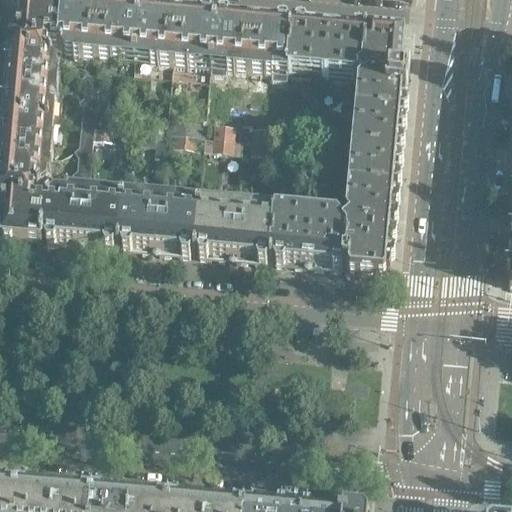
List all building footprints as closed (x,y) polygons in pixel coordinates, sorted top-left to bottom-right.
[(60,54),(63,11),(27,8),(24,11),(22,10),(22,13),(19,14),(19,20),(21,22),(20,40),(18,40),(18,42),(11,42),(10,58),(49,62),(50,53),(60,54)] [(135,64),(140,18),(135,18),(134,15),(126,14),(125,17),(77,12),(75,9),(68,9),(66,11),(63,11),(60,54),(63,58),(74,59),(74,64),(120,68),(120,63),(135,64)] [(212,71),(216,25),(212,25),(210,21),(203,21),(201,24),(153,19),(152,16),(144,15),(143,18),(140,18),(135,64),(150,65),(150,70),(173,73),(196,75),(197,70),(212,71)] [(288,78),(288,76),(292,32),(289,31),(287,28),(280,28),(278,30),(230,26),(228,23),(221,22),(219,25),(216,25),(212,71),(227,72),(226,77),(272,81),(273,77),(288,78)] [(365,77),(368,39),(364,38),(363,35),(355,34),(353,37),(307,33),(305,30),(298,29),(296,32),(292,32),(288,76),(358,82),(361,80),(365,77)] [(408,87),(410,61),(410,60),(410,59),(409,58),(408,58),(407,58),(402,57),(404,42),(368,39),(365,77),(361,80),(366,86),(368,84),(408,87)] [(56,116),(59,78),(52,78),(54,67),(49,62),(10,58),(10,60),(9,60),(8,60),(2,126),(49,130),(50,115),(56,116)] [(99,98),(100,82),(86,81),(81,85),(85,90),(84,97),(99,98)] [(406,110),(408,87),(368,84),(366,86),(363,88),(360,121),(404,125),(405,120),(408,119),(408,112),(406,110)] [(97,115),(99,98),(84,97),(84,104),(79,108),(83,113),(97,115)] [(95,135),(96,123),(97,115),(83,113),(81,133),(95,135)] [(402,148),(403,139),(406,137),(407,131),(404,129),(404,125),(360,121),(357,158),(401,162),(402,158),(404,156),(405,150),(402,148)] [(115,136),(116,125),(96,123),(95,135),(115,136)] [(50,183),(53,146),(48,146),(49,130),(2,126),(0,153),(0,194),(37,198),(42,194),(43,183),(50,183)] [(157,140),(158,129),(139,127),(138,139),(157,140)] [(195,144),(197,132),(177,130),(176,142),(195,144)] [(94,155),(94,146),(95,135),(81,133),(79,153),(94,155)] [(234,147),(235,136),(215,134),(214,145),(234,147)] [(114,148),(115,136),(95,135),(94,146),(114,148)] [(272,151),(273,139),(253,137),(252,149),(272,151)] [(156,152),(157,140),(138,139),(137,150),(156,152)] [(194,155),(195,144),(176,142),(175,153),(194,155)] [(233,159),(234,147),(214,145),(213,157),(233,159)] [(271,162),(272,151),(252,149),(251,160),(271,162)] [(92,171),(94,155),(79,153),(74,158),(78,163),(78,170),(92,171)] [(399,185),(400,176),(403,175),(403,169),(401,167),(401,162),(357,158),(354,196),(398,200),(398,195),(401,194),(402,187),(399,185)] [(91,187),(92,171),(78,170),(77,176),(72,181),(76,186),(91,187)] [(42,250),(45,208),(36,207),(37,198),(0,194),(0,211),(2,212),(2,214),(3,214),(3,215),(4,215),(2,235),(0,236),(0,243),(1,244),(1,247),(3,247),(5,250),(11,250),(13,248),(29,249),(29,250),(38,250),(42,250)] [(396,223),(397,214),(399,212),(400,206),(397,204),(398,200),(354,196),(351,229),(354,232),(355,234),(394,237),(395,232),(398,231),(398,225),(396,223)] [(118,257),(122,207),(107,206),(108,201),(70,198),(69,202),(62,202),(61,204),(51,203),(45,208),(42,250),(118,257)] [(156,260),(161,206),(138,204),(138,209),(122,207),(118,257),(156,260)] [(194,264),(199,214),(183,213),(184,208),(161,206),(156,260),(194,264)] [(270,271),(275,224),(275,221),(259,220),(260,215),(214,211),(214,215),(199,214),(194,264),(270,271)] [(350,241),(347,238),(344,234),(335,233),(335,229),(275,224),(270,271),(347,278),(350,241)] [(392,260),(393,251),(396,250),(397,243),(394,242),(394,237),(355,234),(354,232),(347,238),(350,241),(347,278),(390,282),(392,269),(394,268),(395,262),(392,260)] [(311,346),(311,340),(296,338),(296,345),(311,346)] [(0,511),(14,511),(16,489),(0,487),(0,511)] [(52,511),(54,492),(16,489),(14,511),(52,511)] [(90,511),(92,495),(54,492),(52,511),(90,511)] [(128,511),(130,499),(92,495),(90,511),(128,511)] [(166,511),(168,502),(130,499),(128,511),(166,511)] [(205,511),(206,506),(168,502),(166,511),(205,511)]
